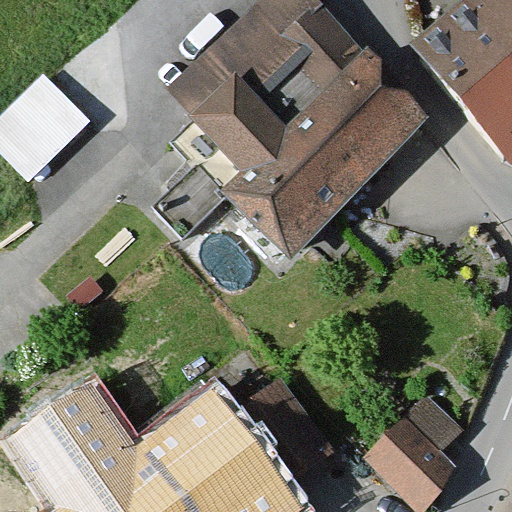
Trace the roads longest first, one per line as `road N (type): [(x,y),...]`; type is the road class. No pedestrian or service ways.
road 1 (residential): [(511,203),(401,58),(382,0)]
road 2 (unclassified): [(464,511),(511,395)]
